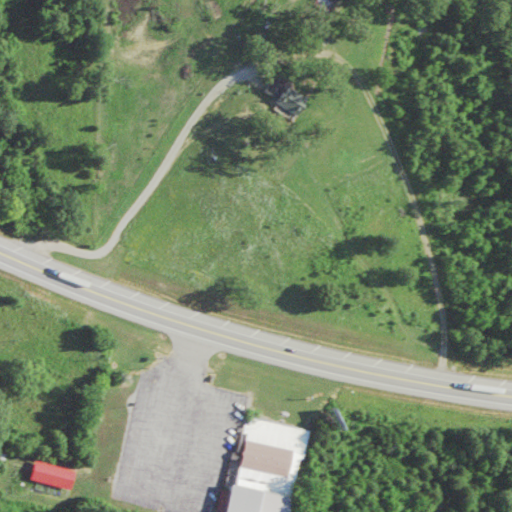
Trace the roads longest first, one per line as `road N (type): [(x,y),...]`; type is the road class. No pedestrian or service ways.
road 1 (primary): [(511,390),(330,358),(170,313),(0,246)]
road 2 (residential): [(493,389),(420,511)]
